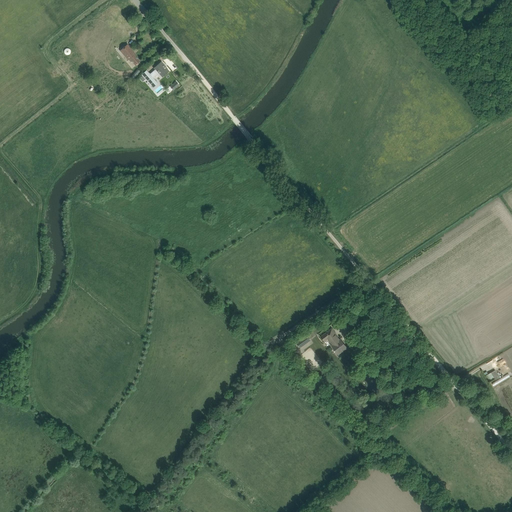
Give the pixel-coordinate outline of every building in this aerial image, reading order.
[(121,13),(90,40),(93,44),(90,46),(104,62),(138,33),(121,13)] [(77,36),(72,41),(72,49),(77,54),(78,54),(81,52),(81,55),(84,55),(87,53),(87,52),(90,49),(90,45),(88,43),(88,40),(85,36),(77,36)] [(136,54),(127,44),(121,49),(129,59),(130,59),(135,65),(140,61),(135,55),(136,54)] [(118,52),(105,62),(120,82),(133,72),(118,52)] [(149,73),(144,76),(151,85),(156,81),(153,78),(159,73),(162,77),(169,71),(164,65),(161,62),(154,68),(155,69),(150,74),(149,73)] [(104,95),(115,86),(102,70),(93,77),(98,82),(95,84),(104,95)] [(353,324),(347,316),(342,319),(348,327),(353,324)] [(342,349),(343,351),(347,348),(342,342),(335,334),(336,333),(332,328),(321,336),(324,341),(328,338),(333,344),(332,345),(338,353),(342,349)] [(308,335),(297,342),(300,347),(311,340),(308,335)] [(486,376),(489,381),(494,378),(496,380),(500,377),(495,370),(486,376)]
